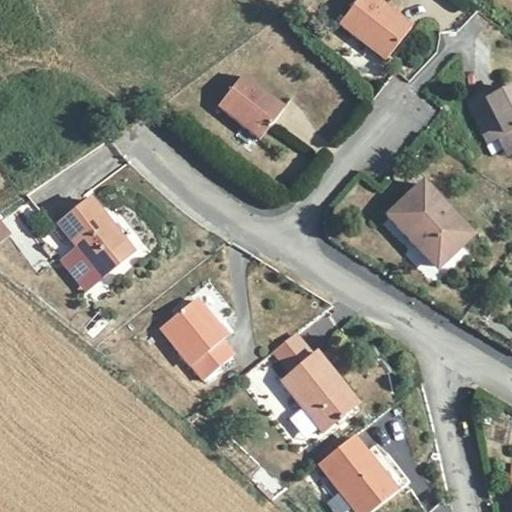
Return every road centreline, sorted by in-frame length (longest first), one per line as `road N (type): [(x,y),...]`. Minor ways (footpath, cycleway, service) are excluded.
road 1 (residential): [(287,246),(451,342)]
road 2 (residential): [(133,138),(287,246)]
road 3 (residential): [(407,103),(287,246)]
road 4 (residential): [(470,511),(442,393),(451,342)]
